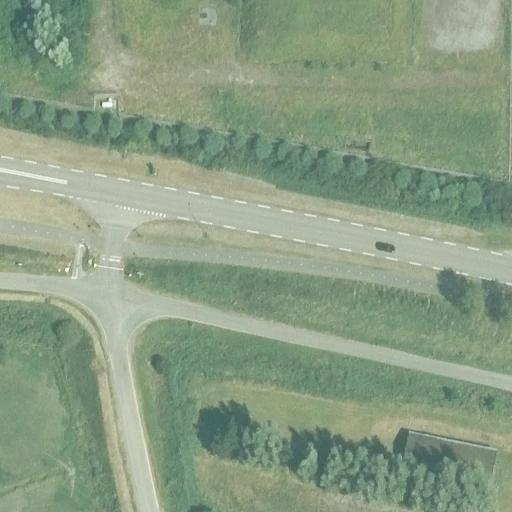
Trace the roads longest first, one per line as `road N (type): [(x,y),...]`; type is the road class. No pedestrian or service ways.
road 1 (unclassified): [(511,385),(108,294)]
road 2 (tertiary): [(511,275),(119,195)]
road 3 (unclassified): [(150,511),(108,294)]
road 4 (tertiary): [(119,195),(0,171)]
